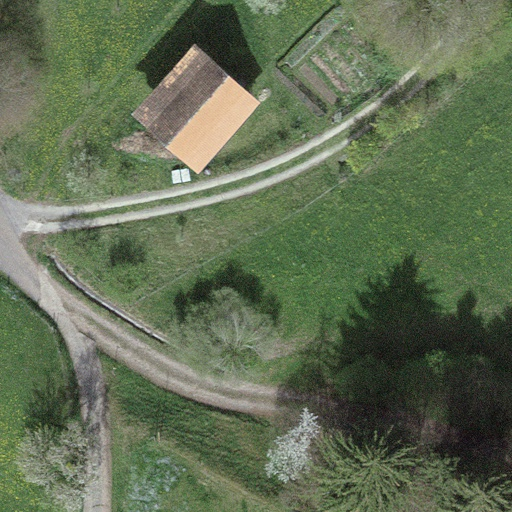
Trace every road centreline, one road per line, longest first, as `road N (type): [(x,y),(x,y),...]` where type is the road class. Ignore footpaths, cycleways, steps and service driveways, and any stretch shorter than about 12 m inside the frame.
road 1 (track): [(0,218),(51,219),(183,198),(306,154),(437,65),(495,0)]
road 2 (track): [(71,311),(226,395),(511,454)]
road 3 (track): [(71,311),(86,384),(92,511)]
